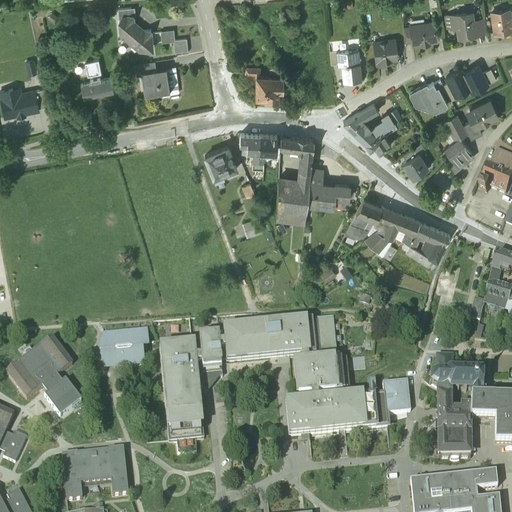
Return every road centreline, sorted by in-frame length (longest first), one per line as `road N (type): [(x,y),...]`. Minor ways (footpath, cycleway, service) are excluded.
road 1 (residential): [(511,47),(418,66),(320,128)]
road 2 (tertiary): [(227,120),(67,153)]
road 3 (tertiary): [(449,224),(320,128)]
road 4 (unclassified): [(511,112),(486,141),(449,224)]
road 5 (residential): [(227,120),(201,0)]
